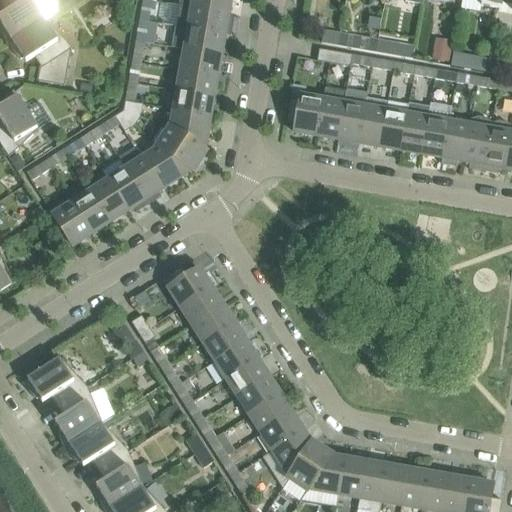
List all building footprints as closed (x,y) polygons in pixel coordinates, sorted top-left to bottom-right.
[(0,25),(0,29),(6,45),(45,20),(36,0),(0,0),(0,4),(2,3),(8,13),(0,18),(0,22),(1,25),(0,25)] [(47,17),(59,10),(52,0),(38,0),(37,1),(47,17)] [(140,21),(148,23),(152,2),(143,0),(140,21)] [(228,15),(230,0),(180,0),(179,6),(228,15)] [(482,0),(481,7),(499,10),(500,4),(500,0),(482,0)] [(227,21),(228,15),(179,6),(176,27),(224,36),(231,37),(234,22),(227,21)] [(72,49),(45,20),(6,45),(20,60),(23,58),(26,64),(37,57),(43,66),(39,69),(39,71),(40,71),(38,80),(37,80),(37,82),(65,88),(72,49)] [(136,42),(145,44),(148,23),(140,21),(136,42)] [(172,48),(185,50),(221,57),(224,36),(176,27),(172,48)] [(324,32),(321,45),(338,48),(340,35),(324,32)] [(340,35),(338,48),(375,54),(378,42),(340,35)] [(132,63),(141,64),(145,44),(136,42),(132,63)] [(375,54),(413,61),(415,48),(378,42),(375,54)] [(436,43),(433,61),(448,63),(451,46),(436,43)] [(217,78),(221,57),(185,50),(181,71),(217,78)] [(339,66),(341,54),(319,50),(317,62),(339,66)] [(468,50),(466,59),(474,61),(476,53),(476,52),(468,50)] [(474,61),(472,71),(484,73),(488,54),(476,52),(474,61)] [(351,65),(353,56),(341,54),(339,66),(351,68),(351,65)] [(490,55),(487,74),(497,75),(500,57),(490,55)] [(372,69),(373,60),(353,56),(351,65),(372,69)] [(393,72),(394,64),(373,60),(372,69),(393,72)] [(129,84),(137,85),(141,64),(132,63),(129,84)] [(414,76),(415,67),(394,64),(393,72),(414,76)] [(435,80),(436,71),(415,67),(414,76),(435,80)] [(214,99),(217,78),(181,71),(177,92),(214,99)] [(456,83),(457,75),(436,71),(435,80),(456,83)] [(477,87),(478,78),(457,75),(456,83),(477,87)] [(498,91),(499,82),(478,78),(477,87),(498,91)] [(511,93),(511,84),(499,82),(498,91),(511,93)] [(125,103),(134,104),(137,85),(129,84),(125,103)] [(323,102),(317,137),(337,141),(344,105),(346,93),(325,89),(323,102)] [(0,144),(9,158),(36,129),(30,104),(27,107),(13,92),(0,104),(0,120),(1,123),(0,123),(0,144)] [(210,120),(214,99),(177,92),(174,113),(210,120)] [(294,133),(317,137),(323,102),(300,98),(300,99),(301,99),(300,102),(290,100),(286,123),(296,125),(295,132),(294,133)] [(380,148),(387,103),(366,100),(365,109),(359,145),(380,148)] [(124,111),(139,117),(141,105),(134,104),(125,103),(124,111)] [(387,103),(380,148),(400,152),(408,106),(387,103)] [(430,109),(421,156),(442,159),(449,124),(451,108),(430,104),(430,109)] [(337,141),(359,145),(365,109),(344,105),(337,141)] [(408,106),(400,152),(421,156),(430,109),(409,105),(408,106)] [(122,113),(134,126),(138,119),(139,117),(124,111),(122,113)] [(133,126),(134,126),(122,113),(115,118),(120,126),(124,132),(133,126)] [(204,152),(210,120),(174,113),(171,130),(169,129),(168,130),(206,154),(204,152)] [(115,118),(99,128),(104,136),(120,126),(115,118)] [(469,170),(483,173),(492,124),(486,119),(477,118),(471,120),(470,127),(463,163),(470,164),(469,170)] [(499,169),(505,171),(511,135),(511,131),(511,127),(507,123),(498,121),(492,124),(483,173),(498,175),(499,169)] [(463,163),(470,127),(449,124),(442,159),(441,165),(445,166),(456,168),(457,162),(463,163)] [(99,128),(81,140),(86,147),(104,136),(99,128)] [(206,154),(168,130),(171,132),(159,149),(157,147),(157,148),(194,173),(194,172),(191,170),(195,163),(199,165),(205,155),(206,155),(206,154)] [(81,140),(63,151),(68,159),(86,147),(81,140)] [(158,193),(164,189),(144,159),(137,148),(119,159),(126,170),(149,206),(161,198),(158,193)] [(193,173),(194,173),(157,148),(156,148),(158,150),(144,159),(164,189),(191,172),(193,173)] [(63,151),(45,163),(50,170),(68,159),(63,151)] [(18,156),(10,161),(17,171),(24,166),(18,156)] [(45,163),(27,174),(32,182),(50,170),(45,163)] [(149,206),(126,170),(108,182),(128,212),(133,209),(136,214),(149,206)] [(110,224),(128,212),(108,182),(90,193),(110,224)] [(92,235),(110,224),(90,193),(72,205),(92,235)] [(73,247),(92,235),(72,205),(54,216),(73,247)] [(41,208),(31,214),(35,220),(37,224),(47,218),(41,208)] [(0,293),(13,285),(0,253),(0,293)] [(188,278),(182,268),(161,281),(168,292),(170,291),(180,308),(211,288),(216,285),(214,282),(208,274),(204,277),(199,270),(198,271),(199,271),(188,278)] [(216,285),(180,308),(193,327),(223,307),(212,289),(217,286),(216,285)] [(193,327),(204,345),(234,325),(223,307),(193,327)] [(132,324),(145,345),(153,340),(155,338),(141,317),(132,324)] [(246,343),(234,325),(204,345),(216,363),(246,343)] [(153,340),(145,345),(151,353),(158,348),(153,340)] [(135,341),(125,348),(132,360),(143,353),(135,341)] [(216,363),(227,381),(257,361),(262,358),(260,354),(254,346),(250,348),(246,343),(216,363)] [(151,353),(162,371),(170,367),(158,348),(151,353)] [(143,353),(132,360),(138,370),(149,363),(143,353)] [(42,404),(51,398),(52,397),(59,407),(88,389),(61,360),(39,374),(37,371),(22,385),(36,400),(39,399),(42,404)] [(257,361),(227,381),(238,399),(269,379),(257,361)] [(162,371),(174,389),(181,385),(170,367),(162,371)] [(280,397),(269,379),(238,399),(250,416),(280,397)] [(193,402),(181,385),(174,389),(185,407),(193,402)] [(57,433),(64,449),(102,424),(88,389),(59,407),(65,417),(55,424),(58,429),(56,430),(57,433)] [(260,433),(261,434),(292,415),(280,397),(250,416),(260,433)] [(204,420),(193,402),(185,407),(197,425),(204,420)] [(176,408),(160,418),(167,428),(182,418),(176,408)] [(261,434),(273,452),(303,433),(292,415),(261,434)] [(197,425),(202,433),(208,443),(215,438),(212,433),(204,420),(197,425)] [(83,468),(92,462),(93,461),(100,471),(129,453),(110,433),(102,424),(64,449),(77,464),(80,462),(83,468)] [(303,433),(273,452),(289,478),(287,481),(288,481),(313,444),(312,444),(311,445),(304,433),(303,433)] [(186,442),(194,456),(205,449),(196,436),(186,442)] [(227,456),(215,438),(208,443),(220,461),(227,456)] [(305,493),(306,493),(331,456),(330,456),(328,459),(311,448),(313,444),(288,481),(290,479),(307,490),(305,493)] [(213,463),(205,449),(194,456),(203,469),(213,463)] [(97,494),(104,511),(106,511),(143,488),(129,453),(100,471),(106,481),(96,488),(99,493),(97,494)] [(345,460),(339,496),(360,500),(366,464),(359,463),(360,457),(351,456),(351,455),(346,454),(345,460)] [(220,461),(231,479),(238,474),(227,456),(220,461)] [(308,491),(339,496),(345,460),(330,458),(331,456),(306,493),(307,493),(308,491)] [(387,468),(366,464),(360,500),(358,510),(367,511),(379,511),(381,503),(387,468)] [(408,471),(387,468),(381,503),(402,507),(408,471)] [(429,475),(408,471),(402,507),(423,511),(429,475)] [(250,492),(238,474),(231,479),(242,497),(250,492)] [(444,511),(450,479),(429,475),(423,511),(429,511),(444,511)] [(500,511),(502,501),(490,499),(492,488),(493,488),(493,486),(485,485),(486,479),(476,478),(476,477),(472,477),(471,482),(471,483),(465,511),(500,511)] [(465,511),(471,483),(471,482),(450,479),(444,511),(465,511)] [(165,511),(143,488),(106,511),(165,511)] [(258,505),(256,509),(260,511),(266,511),(270,506),(266,503),(258,505)]
